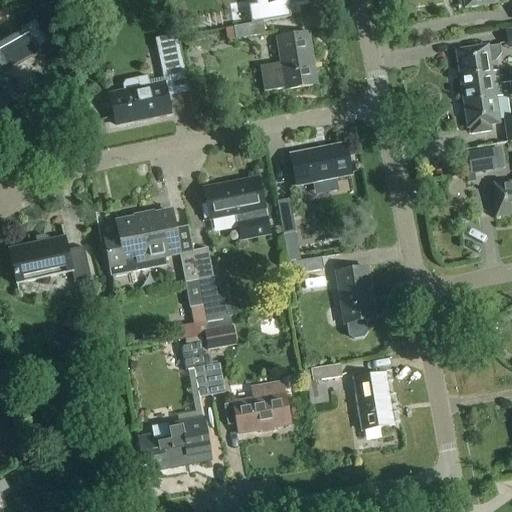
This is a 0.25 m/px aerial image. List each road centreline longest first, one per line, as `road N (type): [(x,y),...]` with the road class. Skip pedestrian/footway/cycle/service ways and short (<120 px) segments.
road 1 (residential): [(381,107),(104,159),(0,214)]
road 2 (residential): [(419,293),(381,107)]
road 3 (residential): [(267,511),(452,477)]
road 4 (residential): [(452,477),(419,293)]
